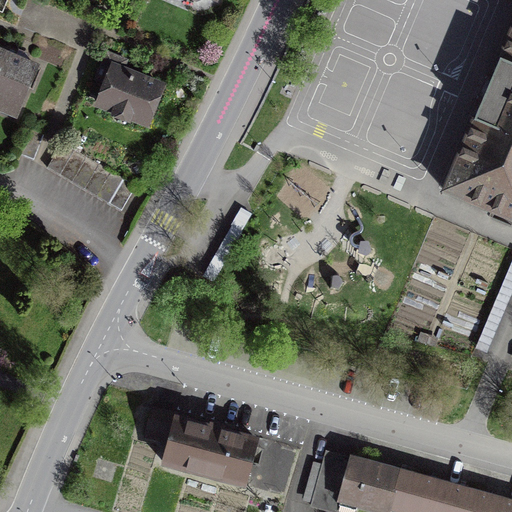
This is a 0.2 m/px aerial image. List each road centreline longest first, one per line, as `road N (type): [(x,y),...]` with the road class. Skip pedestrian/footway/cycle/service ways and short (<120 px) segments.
road 1 (residential): [(103,340),(511,457)]
road 2 (tertiary): [(103,340),(276,0)]
road 3 (tertiary): [(27,507),(103,340)]
